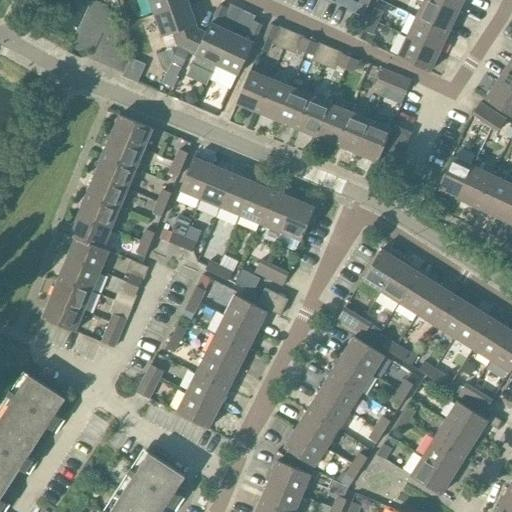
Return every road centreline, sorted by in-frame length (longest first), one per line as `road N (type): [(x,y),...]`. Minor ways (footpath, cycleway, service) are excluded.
road 1 (residential): [(511,305),(354,217),(228,488)]
road 2 (residential): [(452,91),(252,0)]
road 3 (residential): [(228,488),(94,391)]
road 4 (residential): [(18,511),(94,391)]
road 5 (residential): [(94,391),(167,272)]
